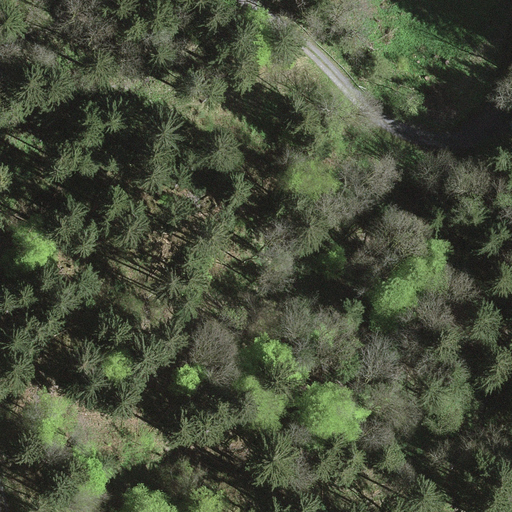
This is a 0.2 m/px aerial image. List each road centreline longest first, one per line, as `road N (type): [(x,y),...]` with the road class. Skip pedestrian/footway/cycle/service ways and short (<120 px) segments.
road 1 (track): [(248,0),(1,511)]
road 2 (track): [(511,117),(472,136),(399,128),(249,0)]
